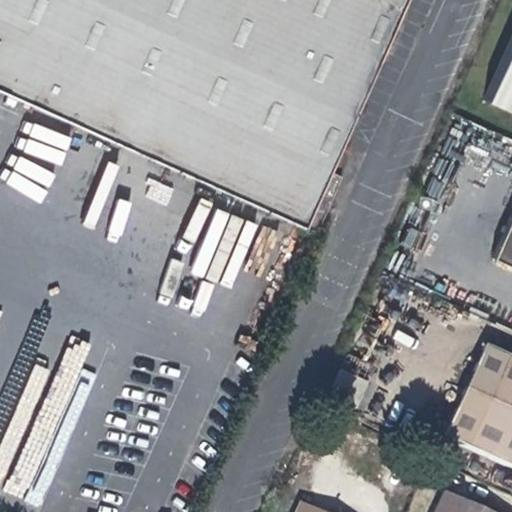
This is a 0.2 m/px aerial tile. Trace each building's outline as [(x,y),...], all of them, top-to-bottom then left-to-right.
[(308,164),(382,0),(0,0),(0,36),(25,48),(4,94),(296,225),(303,207),(291,201),(308,164)] [(0,92),(4,94),(25,48),(0,36),(0,92)] [(511,53),(489,105),(511,115),(511,53)] [(320,169),(308,164),(291,201),(303,207),(320,169)] [(511,167),(473,247),(511,264),(511,167)] [(511,358),(463,336),(420,429),(511,471),(511,358)] [(342,372),(334,396),(359,404),(366,380),(342,372)] [(486,511),(419,481),(405,511),(486,511)] [(320,511),(278,493),(269,511),(320,511)]
